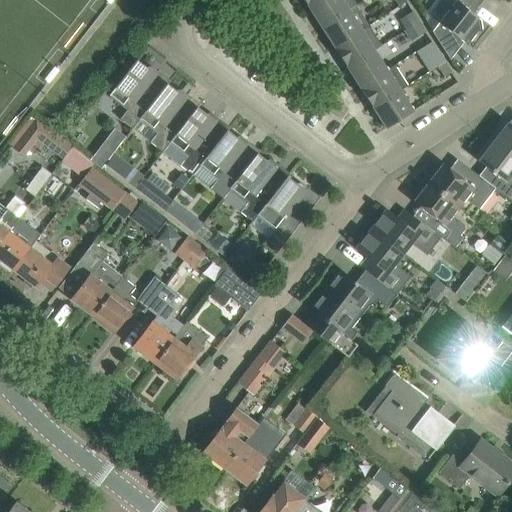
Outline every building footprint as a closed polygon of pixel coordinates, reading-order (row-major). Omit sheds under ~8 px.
[(349,9),(342,0),(318,0),(308,7),(321,27),(349,9)] [(478,17),(468,9),(474,0),(455,0),(456,1),(432,31),(450,59),(464,42),(467,44),(477,31),(482,30),(482,29),(481,29),(480,20),(477,18),(478,17)] [(334,47),(368,25),(356,5),(349,9),(321,27),(334,47)] [(419,21),(412,11),(405,16),(412,26),(419,21)] [(425,32),(419,21),(412,26),(418,36),(425,32)] [(381,45),(368,25),(334,47),(347,67),(374,50),(381,45)] [(387,70),(374,50),(347,67),(360,88),(387,70)] [(445,62),(438,52),(431,56),(438,66),(445,62)] [(132,128),(169,81),(157,71),(155,74),(136,60),(109,95),(127,109),(120,119),(132,128)] [(451,72),(445,62),(438,66),(444,76),(451,72)] [(394,65),(387,70),(360,88),(373,108),(400,90),(407,86),(394,65)] [(162,152),(199,104),(187,94),(185,97),(168,84),(170,81),(169,81),(132,128),(133,129),(140,119),(157,133),(150,142),(162,152)] [(414,111),(400,90),(373,108),(386,129),(414,111)] [(192,175),(229,127),(217,118),(215,120),(198,107),(200,104),(199,104),(162,152),(180,165),(192,175)] [(72,145),(37,119),(16,148),(24,155),(37,138),(63,157),(72,145)] [(511,126),(507,123),(506,125),(502,122),(489,139),(511,156),(511,126)] [(222,198),(259,150),(247,141),(245,144),(228,130),(230,127),(229,127),(192,175),(193,175),(200,166),(217,179),(210,189),(222,198)] [(511,174),(511,156),(489,139),(476,155),(480,158),(479,160),(493,171),(485,181),(495,188),(509,199),(511,195),(511,174)] [(99,148),(91,159),(102,168),(105,163),(110,157),(99,148)] [(250,225),(290,174),(277,164),(275,167),(258,154),(260,151),(259,150),(222,198),(223,199),(230,189),(248,202),(240,212),(252,221),(249,224),(250,225)] [(495,188),(485,181),(469,169),(462,178),(443,163),(428,182),(460,207),(466,199),(479,209),(495,188)] [(93,167),(79,185),(115,212),(128,194),(93,167)] [(41,168),(24,190),(30,195),(34,198),(51,175),(41,168)] [(283,245),(320,197),(307,187),(305,190),(288,177),(290,174),(250,225),(268,239),(270,235),(283,245)] [(181,175),(172,185),(180,191),(188,180),(181,175)] [(453,216),(460,207),(428,182),(414,201),(432,216),(425,225),(441,238),(454,248),(462,238),(460,236),(465,230),(464,224),(453,216)] [(156,190),(150,198),(160,206),(166,198),(156,190)] [(139,202),(128,194),(115,212),(126,220),(139,202)] [(0,242),(8,231),(19,217),(0,202),(0,242)] [(441,238),(425,225),(405,210),(397,219),(386,210),(371,229),(403,254),(411,243),(427,255),(441,238)] [(194,216),(186,226),(196,234),(204,223),(194,216)] [(30,248),(10,232),(20,218),(19,217),(8,231),(0,242),(0,259),(13,270),(30,248)] [(395,264),(403,254),(371,229),(357,248),(368,257),(361,266),(360,267),(372,276),(396,294),(410,276),(395,264)] [(184,260),(197,243),(188,236),(175,253),(184,260)] [(497,236),(490,245),(503,255),(510,246),(497,236)] [(218,239),(212,247),(223,255),(229,248),(218,239)] [(35,241),(30,248),(13,270),(36,287),(43,277),(56,286),(70,267),(35,241)] [(93,316),(122,277),(102,262),(108,254),(93,243),(73,268),(87,278),(71,299),(93,316)] [(208,251),(197,243),(184,260),(195,268),(208,251)] [(511,260),(504,255),(492,270),(504,280),(511,270),(511,260)] [(253,262),(245,273),(255,280),(263,270),(253,262)] [(261,291),(255,286),(228,265),(213,284),(246,310),(261,291)] [(396,294),(372,276),(363,287),(340,269),(325,289),(360,317),(369,305),(367,300),(371,295),(387,307),(396,294)] [(150,304),(164,285),(165,285),(154,276),(139,296),(150,304)] [(135,287),(122,277),(93,316),(114,332),(137,301),(129,295),(135,287)] [(432,288),(427,295),(434,301),(445,287),(436,279),(430,287),(432,288)] [(177,295),(164,285),(150,304),(147,309),(156,316),(133,346),(155,363),(183,325),(171,316),(176,310),(169,305),(177,295)] [(351,328),(360,317),(325,289),(309,309),(315,314),(306,325),(348,357),(357,345),(351,340),(357,332),(351,328)] [(303,343),(312,331),(291,315),(282,327),(303,343)] [(176,379),(208,337),(186,321),(183,325),(155,363),(176,379)] [(511,351),(511,350),(501,342),(496,348),(465,324),(438,358),(439,359),(440,358),(465,378),(466,377),(465,376),(479,357),(486,362),(485,363),(496,371),(511,351)] [(271,341),(258,358),(264,363),(266,360),(274,367),(279,361),(274,357),(281,348),(271,341)] [(253,394),(274,367),(266,360),(264,363),(258,358),(238,383),(253,394)] [(455,426),(429,406),(428,408),(423,404),(427,399),(394,373),(384,385),(391,391),(373,414),(398,434),(396,436),(423,457),(431,447),(436,450),(455,426)] [(317,415),(300,402),(286,419),(302,433),(317,415)] [(225,469),(244,444),(258,425),(236,408),(203,452),(225,469)] [(331,428),(318,418),(299,443),(311,453),(331,428)] [(511,475),(511,464),(480,440),(463,462),(453,454),(440,470),(438,473),(459,489),(470,474),(497,495),(511,475)] [(246,484),(269,454),(260,447),(256,453),(244,444),(225,469),(246,484)] [(334,479),(326,473),(318,484),(325,490),(334,479)] [(296,511),(305,500),(282,483),(259,511),(296,511)] [(398,511),(414,493),(401,483),(378,511),(398,511)] [(437,511),(414,493),(398,511),(437,511)] [(320,511),(305,500),(296,511),(320,511)] [(29,511),(16,502),(8,511),(29,511)]
